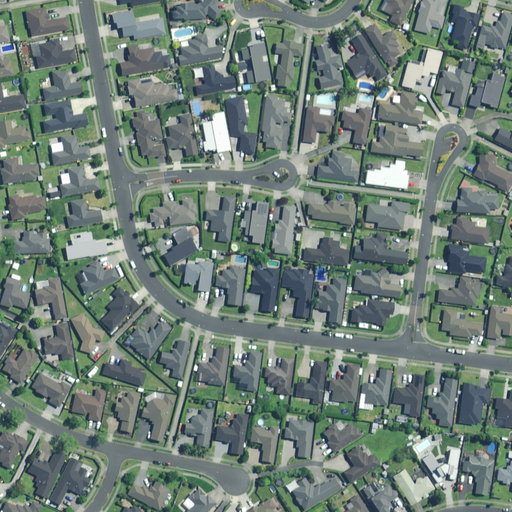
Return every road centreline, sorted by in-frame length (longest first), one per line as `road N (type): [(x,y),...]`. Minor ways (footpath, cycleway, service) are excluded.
road 1 (residential): [(120,184),(145,273),(199,320),(410,350)]
road 2 (residential): [(86,0),(120,184)]
road 3 (residential): [(434,186),(410,350)]
road 4 (residential): [(0,394),(43,424),(119,452)]
road 5 (residential): [(226,176),(282,185),(290,177),(284,163),(239,176)]
road 6 (residential): [(434,186),(462,132),(453,127),(439,137),(433,172)]
road 7 (residential): [(119,452),(239,480)]
